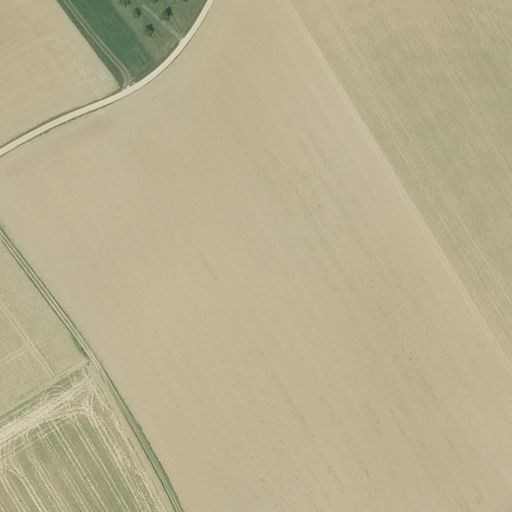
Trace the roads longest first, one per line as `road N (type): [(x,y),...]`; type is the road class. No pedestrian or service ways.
road 1 (track): [(178,511),(88,353),(0,235)]
road 2 (track): [(0,152),(142,82),(186,39),(209,0)]
